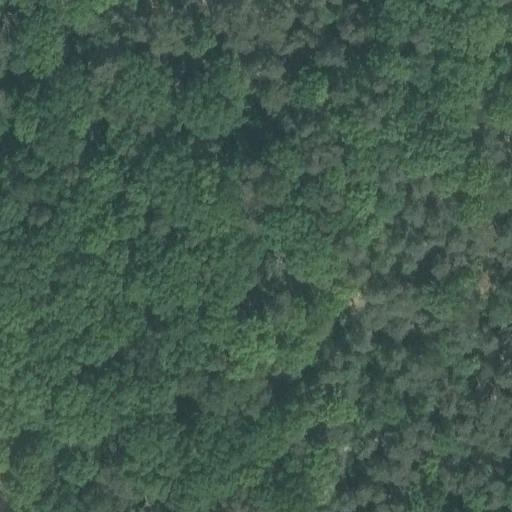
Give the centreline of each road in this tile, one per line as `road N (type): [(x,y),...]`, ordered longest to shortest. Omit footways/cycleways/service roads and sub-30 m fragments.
road 1 (track): [(0,306),(67,217),(145,137),(179,118),(180,40),(166,0)]
road 2 (track): [(376,0),(338,41),(179,118)]
